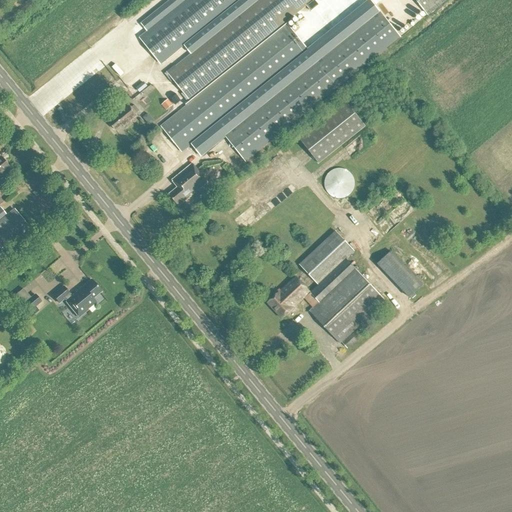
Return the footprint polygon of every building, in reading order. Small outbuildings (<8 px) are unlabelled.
[(243,0),(188,0),(147,33),(140,39),(162,65),(184,48),(243,0)] [(170,0),(140,25),(147,33),(188,0),(170,0)] [(198,94),(197,93),(312,0),(258,0),(190,55),(176,67),(174,65),(165,74),(188,103),(198,94)] [(243,0),(184,48),(190,55),(258,0),(243,0)] [(369,0),(308,51),(190,145),(200,157),(225,136),(380,12),(369,0)] [(307,7),(311,11),(318,5),(314,0),(307,7)] [(413,0),(427,17),(447,0),(413,0)] [(230,143),(245,161),(400,37),(380,12),(225,136),(230,143)] [(287,25),(286,26),(160,127),(181,153),(190,145),(308,51),(287,25)] [(319,164),(365,126),(345,101),(298,139),(319,164)] [(133,106),(131,108),(128,105),(108,122),(115,130),(120,126),(121,128),(137,115),(136,114),(138,112),(133,106)] [(153,123),(147,115),(142,119),(148,126),(153,123)] [(230,174),(245,161),(230,143),(215,155),(230,174)] [(0,178),(10,170),(0,157),(0,178)] [(178,206),(208,183),(192,164),(172,181),(172,182),(177,188),(169,194),(170,196),(178,206)] [(353,187),(353,181),(350,175),(344,171),(338,170),(331,171),(326,176),(324,182),(324,188),(327,194),(332,198),(339,199),(345,197),(350,193),(353,187)] [(0,219),(0,255),(21,239),(31,231),(14,209),(13,209),(3,217),(0,219)] [(317,285),(309,292),(296,277),(281,291),(280,290),(278,292),(279,293),(269,302),(269,304),(277,314),(279,312),(283,317),(309,293),(318,302),(308,311),(340,345),(386,302),(355,269),(346,259),(354,252),(335,231),(299,265),(317,285)] [(391,252),(377,265),(409,299),(422,285),(391,252)] [(68,295),(60,286),(49,294),(56,302),(61,298),(63,300),(62,300),(75,317),(93,303),(89,299),(98,292),(88,279),(68,295)] [(38,312),(35,307),(40,303),(34,296),(21,306),(30,318),(38,312)] [(351,335),(342,344),(347,349),(356,341),(351,335)]
